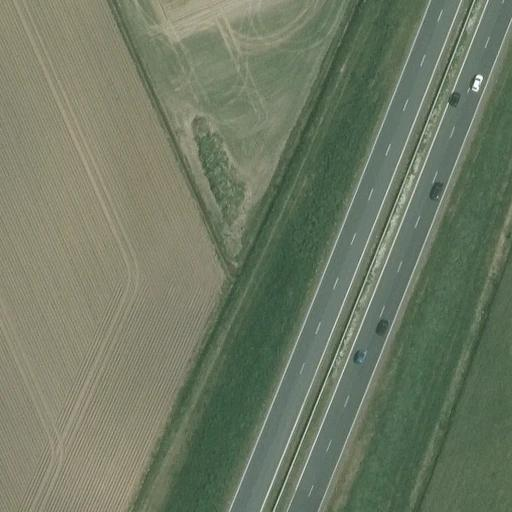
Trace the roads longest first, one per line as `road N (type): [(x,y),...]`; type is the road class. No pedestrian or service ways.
road 1 (trunk): [(300,511),(502,0)]
road 2 (trunk): [(446,0),(245,511)]
